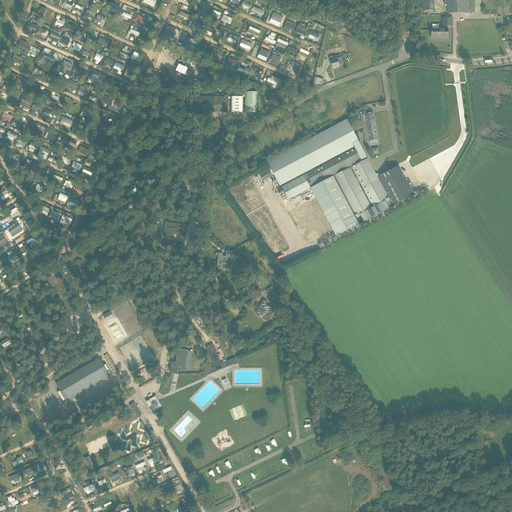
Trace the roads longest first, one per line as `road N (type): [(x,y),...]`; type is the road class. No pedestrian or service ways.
road 1 (unknown): [(460,61),(464,137),(424,187),(316,247),(297,239),(281,204)]
road 2 (unclassified): [(204,244),(216,152),(301,97),(405,54)]
road 3 (unknown): [(208,0),(310,45),(302,79),(163,19)]
road 4 (unknown): [(139,395),(157,381),(177,290),(196,168),(189,125)]
road 5 (track): [(390,511),(511,463)]
road 6 (unclassified): [(405,54),(289,0)]
road 7 (unknown): [(173,456),(64,511)]
